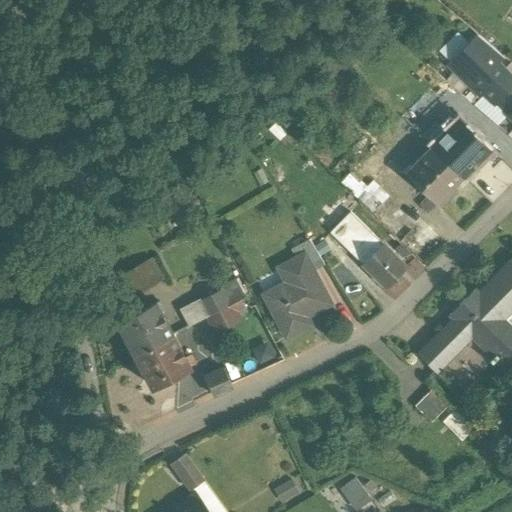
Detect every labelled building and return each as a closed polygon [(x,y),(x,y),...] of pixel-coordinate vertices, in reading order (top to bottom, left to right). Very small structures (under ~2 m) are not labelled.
[(503,58),(479,38),(470,47),(475,52),(492,69),(494,68),(503,58)] [(492,69),(475,52),(455,72),(480,97),(483,94),(508,119),(508,118),(509,118),(511,115),(511,98),(507,94),(511,87),(511,81),(502,72),(500,74),(494,68),(492,69)] [(456,96),(440,80),(432,88),(448,104),(456,96)] [(489,153),(458,122),(457,123),(461,128),(452,137),(448,134),(433,150),(463,179),(488,154),(489,153)] [(463,179),(433,150),(417,166),(420,170),(410,180),(406,175),(404,177),(437,208),(438,207),(437,206),(463,179)] [(374,187),(366,195),(380,208),(388,200),(374,187)] [(350,218),(335,233),(351,248),(366,233),(350,218)] [(351,248),(346,253),(362,268),(382,249),(366,233),(351,248)] [(324,267),(309,242),(299,249),(304,258),(313,274),(324,267)] [(406,271),(383,248),(382,249),(362,268),(386,292),(406,271)] [(313,274),(304,258),(280,271),(288,287),(265,299),(287,340),(310,328),(305,319),(330,306),(313,274)] [(511,261),(479,296),(475,292),(450,318),(454,322),(419,358),(437,375),(473,340),(508,374),(511,369),(511,328),(506,322),(511,315),(511,261)] [(148,264),(120,280),(132,301),(160,285),(148,264)] [(225,294),(201,306),(209,320),(232,308),(229,302),(225,294)] [(237,297),(229,302),(232,308),(240,303),(237,297)] [(240,303),(232,308),(236,314),(244,310),(240,303)] [(190,330),(209,320),(201,306),(183,316),(190,330)] [(156,307),(119,327),(136,358),(172,339),(156,307)] [(232,308),(209,320),(216,335),(240,322),(236,314),(232,308)] [(172,339),(136,358),(153,391),(190,371),(172,339)] [(231,390),(224,373),(206,381),(214,397),(231,390)] [(449,409),(432,393),(416,410),(432,426),(449,409)] [(477,431),(458,414),(444,428),(463,446),(477,431)] [(202,484),(186,461),(186,459),(172,468),(173,470),(174,469),(190,492),(189,493),(190,494),(191,493),(202,485),(203,485),(204,485),(203,484),(202,484)] [(355,480),(339,488),(350,511),(355,511),(368,506),(355,480)] [(296,484),(279,490),(284,503),(301,497),(296,484)] [(205,511),(195,498),(174,511),(205,511)]
